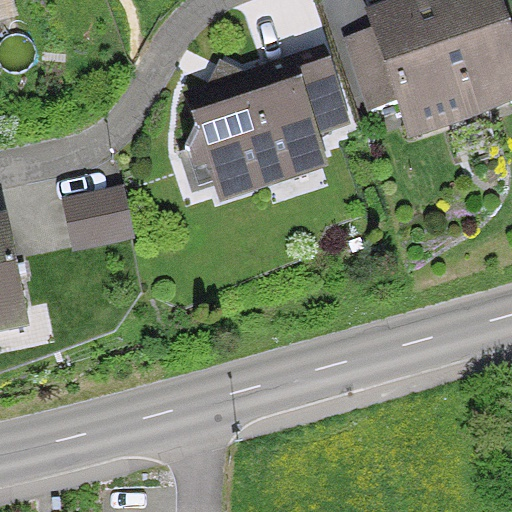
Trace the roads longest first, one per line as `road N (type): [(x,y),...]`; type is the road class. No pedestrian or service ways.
road 1 (tertiary): [(196,404),(511,316)]
road 2 (residential): [(227,0),(174,42),(140,111),(85,151),(0,170)]
road 3 (tertiary): [(0,454),(196,404)]
